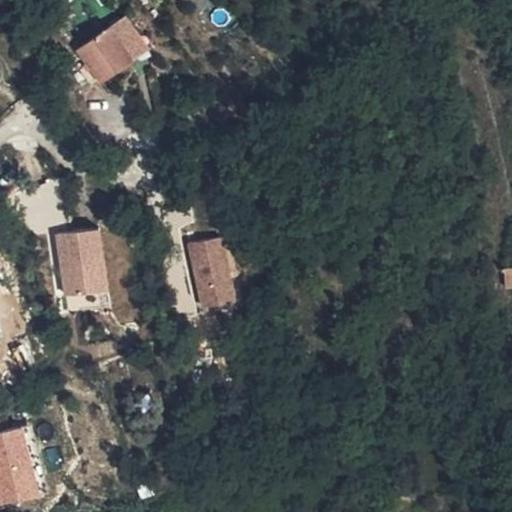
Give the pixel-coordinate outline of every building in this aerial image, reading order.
[(197,9),(188,0),(172,0),(167,4),(183,22),(197,9)] [(117,68),(89,36),(61,61),(87,94),(117,68)] [(106,224),(59,227),(65,292),(111,288),(106,224)] [(192,238),(202,305),(241,300),(230,232),(192,238)] [(511,287),(511,264),(497,266),(500,289),(511,287)] [(28,420),(0,427),(0,496),(1,502),(46,491),(28,420)]
